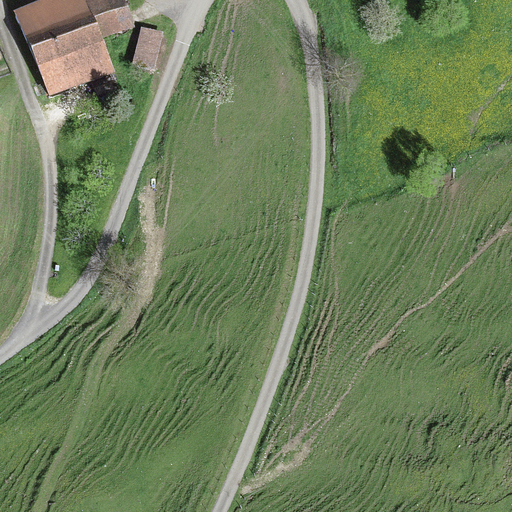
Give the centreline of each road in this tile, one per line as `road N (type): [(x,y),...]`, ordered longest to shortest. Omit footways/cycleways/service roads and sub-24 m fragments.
road 1 (unclassified): [(294,0),(318,126),(310,240),(272,378),(217,511)]
road 2 (unclassified): [(0,353),(83,284),(198,0)]
road 3 (track): [(42,511),(115,331),(149,296),(153,250),(142,136)]
